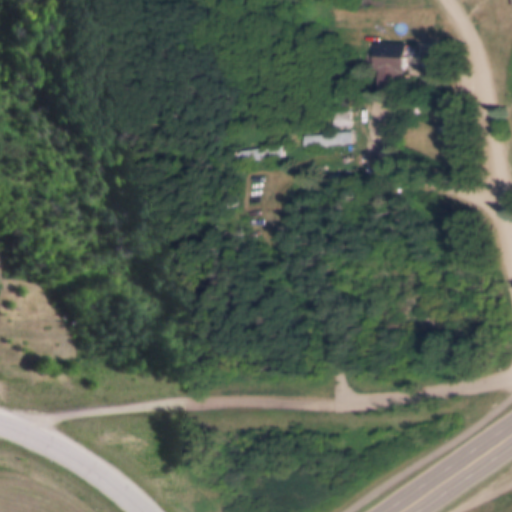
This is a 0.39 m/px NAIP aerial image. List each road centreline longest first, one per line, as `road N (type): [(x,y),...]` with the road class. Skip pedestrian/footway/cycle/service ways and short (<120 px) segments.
road 1 (track): [(349,399),(107,404),(0,422)]
road 2 (tertiary): [(142,511),(67,455),(0,424)]
road 3 (primary): [(402,511),(511,435)]
